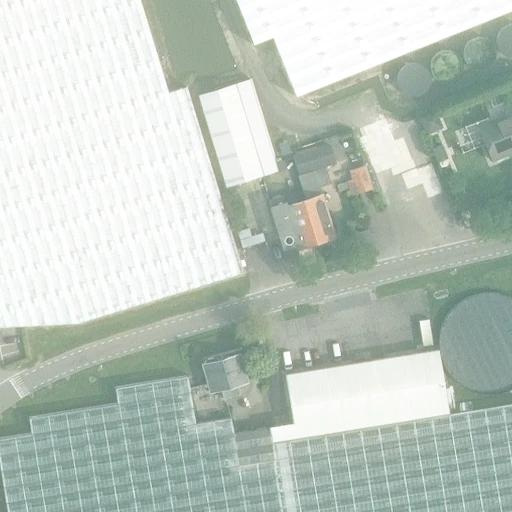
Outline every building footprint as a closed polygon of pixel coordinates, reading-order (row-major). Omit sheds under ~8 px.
[(0,0),(0,327),(75,323),(241,273),(186,87),(167,93),(138,0),(0,0)] [(511,0),(234,0),(252,44),(272,37),(295,97),(511,10),(511,0)] [(407,66),(400,88),(427,95),(433,73),(407,66)] [(264,176),(263,176),(261,166),(275,162),(250,80),(236,85),(196,97),(225,188),(264,176)] [(436,113),(420,120),(426,136),(437,132),(439,121),(436,113)] [(511,150),(511,113),(476,128),(490,162),(508,155),(507,152),(511,150)] [(335,165),(329,145),(292,157),(298,175),(335,165)] [(442,145),(431,150),(437,163),(447,159),(442,145)] [(275,162),(261,166),(263,176),(264,176),(278,172),(275,162)] [(350,169),(353,177),(348,179),(353,194),(375,187),(366,163),(350,169)] [(333,238),(318,188),(332,184),(326,167),(298,176),(306,201),(302,202),(314,243),(333,238)] [(346,183),(336,186),(338,192),(348,189),(346,183)] [(283,208),(280,198),(267,202),(279,239),(291,236),(295,249),(314,243),(302,202),(283,208)] [(292,424),(269,428),(271,443),(449,416),(438,353),(285,379),(292,424)] [(237,389),(247,387),(239,359),(221,364),(214,363),(207,365),(204,368),(202,369),(210,397),(221,394),(224,403),(240,399),(237,389)] [(511,511),(511,404),(449,416),(271,443),(269,428),(233,433),(231,422),(195,429),(191,409),(186,376),(113,388),(116,403),(27,418),(30,434),(0,438),(0,477),(5,511),(511,511)]
